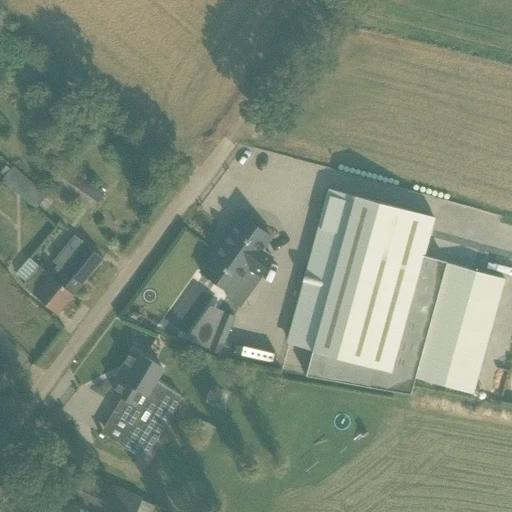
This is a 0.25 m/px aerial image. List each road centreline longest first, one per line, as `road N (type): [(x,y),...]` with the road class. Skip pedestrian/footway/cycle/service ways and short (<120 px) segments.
road 1 (unclassified): [(0,438),(219,144)]
road 2 (track): [(315,0),(219,144)]
